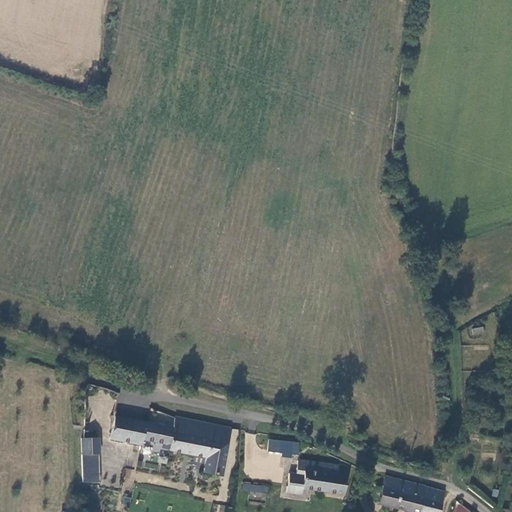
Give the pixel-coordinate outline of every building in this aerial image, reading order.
[(227,423),(173,411),(171,423),(113,411),(108,433),(140,439),(141,433),(161,437),(160,444),(202,453),(199,468),(215,472),(227,423)] [(79,433),(79,459),(97,460),(98,434),(79,433)] [(295,441),(280,439),(265,436),(264,447),(279,450),(278,453),(287,455),(287,450),(293,451),(295,441)] [(302,465),(336,471),(337,465),(337,463),(296,456),(295,464),(302,465)] [(342,489),(344,472),(336,471),(302,465),(302,470),(300,483),(301,483),(342,489)] [(123,480),(130,481),(132,469),(125,468),(123,480)] [(302,470),(294,469),(288,468),(285,487),(300,489),(301,483),(300,483),(302,470)] [(437,511),(442,492),(384,474),(376,500),(415,511),(437,511)] [(242,485),(267,488),(268,482),(244,478),(242,485)] [(452,511),(471,511),(458,503),(452,511)]
